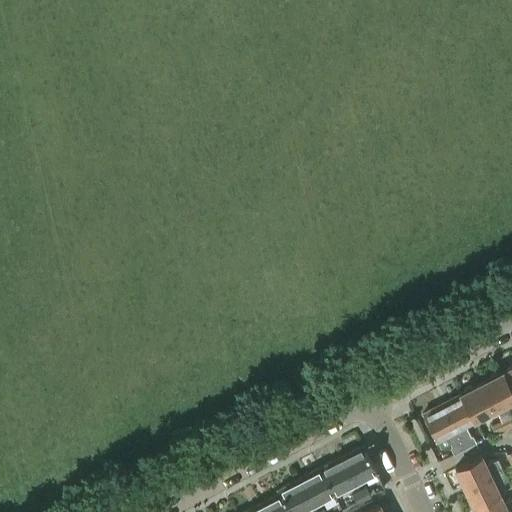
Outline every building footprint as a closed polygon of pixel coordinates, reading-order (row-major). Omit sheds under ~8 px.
[(511,365),(503,370),(503,369),(502,370),(511,388),(511,365)] [(505,402),(511,398),(511,388),(502,370),(481,381),(495,407),(505,402)] [(474,418),(495,407),(481,381),(459,392),(474,419),(474,418)] [(459,393),(441,402),(465,447),(476,441),(472,434),(471,434),(465,424),(474,419),(459,392),(459,393)] [(450,445),(453,453),(465,447),(441,402),(422,412),(440,446),(449,441),(451,445),(450,445)] [(502,421),(506,428),(511,425),(511,411),(510,413),(505,402),(495,407),(502,421)] [(492,425),(495,433),(506,428),(502,421),(492,425)] [(363,444),(341,455),(355,482),(377,471),(363,444)] [(455,467),(464,486),(502,468),(497,458),(485,464),(481,454),(455,467)] [(341,455),(320,466),(334,493),(355,482),(341,455)] [(334,493),(320,466),(299,477),(313,504),(334,493)] [(473,505),(499,493),(495,484),(507,478),(502,468),(464,486),(473,505)] [(297,511),(313,504),(299,477),(277,489),(279,492),(290,511),(297,511)] [(366,485),(359,489),(364,499),(371,495),(366,485)] [(364,499),(359,489),(351,493),(357,503),(364,499)] [(290,511),(279,492),(258,503),(262,511),(290,511)] [(473,505),(476,511),(505,511),(511,509),(511,497),(503,502),(499,493),(473,505)] [(262,511),(258,503),(240,511),(262,511)] [(383,511),(379,503),(360,511),(383,511)]
